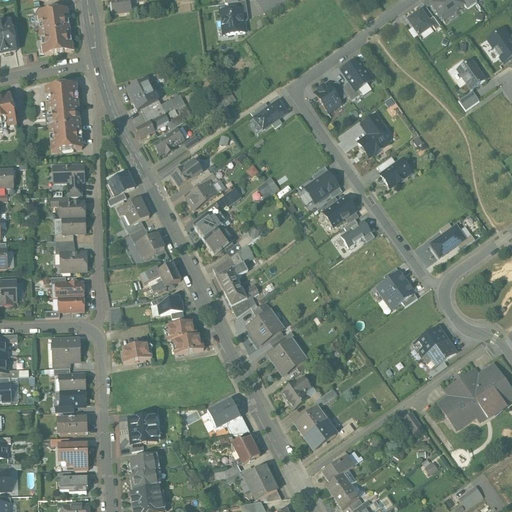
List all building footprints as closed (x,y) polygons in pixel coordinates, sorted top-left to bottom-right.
[(16,0),(18,11),(40,8),(39,1),(38,1),(37,0),(16,0)] [(128,0),(122,0),(111,2),(112,8),(111,9),(112,17),(130,15),(128,0)] [(436,0),(431,4),(438,14),(437,14),(442,21),(463,6),(459,0),(436,0)] [(474,0),(459,0),(463,6),(467,10),(477,4),(474,0)] [(238,4),(228,6),(229,12),(242,10),(243,17),(247,17),(245,3),(238,4)] [(50,7),(33,9),(33,16),(29,17),(31,33),(41,31),(38,15),(51,13),(50,7)] [(229,12),(220,13),(222,28),(226,28),(228,37),(245,34),(243,17),(242,10),(229,12)] [(51,13),(38,15),(41,31),(44,56),(72,52),(66,11),(51,13)] [(428,22),(421,11),(408,20),(418,35),(417,35),(418,36),(418,35),(419,36),(432,27),(428,22)] [(440,28),(433,18),(428,22),(432,27),(435,32),(440,28)] [(11,23),(0,24),(0,55),(15,52),(12,37),(13,37),(11,23)] [(511,43),(509,39),(503,31),(487,42),(503,65),(511,58),(511,43)] [(368,76),(358,62),(342,73),(348,83),(355,93),(358,91),(367,85),(368,86),(375,82),(370,75),(368,76)] [(471,62),(457,72),(471,92),(485,82),(471,62)] [(341,88),(337,83),(329,89),(340,103),(348,97),(341,88)] [(355,93),(348,83),(341,88),(348,97),(352,103),(362,96),(358,91),(355,93)] [(147,84),(140,88),(139,86),(127,93),(133,104),(131,105),(136,114),(139,112),(150,107),(153,105),(148,95),(152,93),(147,84)] [(327,86),(314,95),(328,115),(341,106),(340,103),(329,89),(327,86)] [(76,87),(46,90),(49,119),(52,154),(82,151),(76,87)] [(49,119),(46,90),(30,91),(34,121),(49,119)] [(479,103),(472,93),(459,103),(465,112),(479,103)] [(231,104),(224,94),(218,98),(225,108),(231,104)] [(11,97),(0,98),(0,127),(6,126),(6,128),(16,126),(11,97)] [(287,115),(278,103),(268,110),(254,121),(262,133),(271,126),(278,121),(287,115)] [(170,105),(153,113),(157,120),(162,117),(165,123),(169,121),(168,120),(176,115),(170,105)] [(254,121),(268,110),(265,105),(250,116),(254,121)] [(153,113),(150,107),(139,112),(147,125),(157,120),(153,113)] [(186,115),(172,123),(173,125),(168,128),(170,132),(174,130),(184,124),(189,121),(186,115)] [(147,125),(135,131),(140,141),(157,132),(156,128),(165,123),(162,117),(157,120),(147,125)] [(387,146),(379,135),(385,131),(375,118),(362,128),(369,137),(358,145),(361,149),(362,148),(369,159),(383,149),(387,146)] [(282,126),(278,121),(271,126),(275,131),(282,126)] [(0,141),(19,138),(16,126),(6,128),(6,126),(0,127),(0,141)] [(177,132),(153,147),(159,157),(165,154),(166,156),(172,152),(171,150),(183,143),(177,132)] [(209,159),(200,165),(203,171),(213,165),(209,159)] [(391,159),(383,165),(377,169),(381,176),(383,175),(396,166),(391,159)] [(396,166),(383,175),(381,176),(380,177),(390,190),(408,177),(405,172),(405,171),(407,170),(401,162),(396,166)] [(193,163),(171,179),(178,190),(190,182),(201,174),(193,163)] [(75,167),(75,166),(67,166),(67,167),(53,168),(54,185),(67,185),(68,187),(80,187),(80,184),(83,184),(83,167),(75,167)] [(327,175),(327,176),(329,175),(325,169),(312,178),(315,183),(327,175)] [(201,174),(190,182),(194,187),(199,184),(211,176),(207,170),(201,174)] [(12,173),(0,173),(0,190),(5,190),(7,191),(11,191),(12,190),(13,190),(12,173)] [(127,175),(108,184),(115,198),(124,194),(134,189),(127,175)] [(211,176),(199,184),(202,189),(208,185),(210,187),(211,187),(218,183),(212,175),(211,176)] [(329,178),(327,176),(327,175),(315,183),(304,191),(315,205),(329,196),(338,189),(330,177),(329,178)] [(259,189),(268,200),(281,189),(272,178),(259,189)] [(202,189),(186,201),(194,212),(216,197),(211,189),(212,188),(211,187),(210,187),(208,185),(202,189)] [(80,187),(68,187),(68,199),(68,198),(81,198),(80,187)] [(332,201),(335,199),(342,194),(338,188),(338,189),(329,196),(332,201)] [(234,191),(221,200),(227,209),(240,199),(234,191)] [(115,198),(107,202),(110,208),(126,200),(124,194),(115,198)] [(68,199),(50,199),(50,208),(59,208),(59,205),(68,205),(68,198),(68,199)] [(324,214),(338,204),(335,199),(332,201),(320,209),(324,214)] [(345,221),(355,214),(356,213),(346,199),(338,204),(324,214),(323,214),(333,229),(345,221)] [(140,200),(118,210),(122,218),(127,219),(131,227),(140,223),(149,218),(140,200)] [(68,205),(59,205),(59,208),(60,221),(62,221),(84,220),(84,204),(68,205)] [(216,211),(193,228),(204,244),(222,232),(225,229),(221,223),(224,221),(216,211)] [(349,226),(355,221),(358,219),(355,214),(345,221),(349,226)] [(84,220),(62,221),(62,236),(73,236),(84,236),(84,220)] [(349,226),(343,229),(347,234),(358,226),(355,221),(349,226)] [(131,227),(126,229),(130,236),(143,229),(140,223),(131,227)] [(347,234),(340,239),(348,250),(364,240),(371,234),(365,225),(362,227),(360,229),(358,226),(347,234)] [(456,235),(449,225),(439,232),(443,237),(430,246),(439,260),(456,247),(465,241),(459,233),(456,235)] [(143,229),(130,236),(134,245),(147,239),(143,229)] [(222,232),(204,244),(214,257),(223,251),(225,254),(234,248),(222,232)] [(147,239),(134,245),(141,260),(164,248),(157,234),(147,239)] [(371,234),(364,240),(367,244),(374,239),(371,234)] [(248,236),(237,243),(242,250),(253,242),(248,236)] [(465,241),(456,247),(460,252),(474,242),(471,237),(465,241)] [(73,242),(55,243),(55,256),(60,256),(60,255),(73,254),(73,242)] [(238,253),(213,270),(216,277),(243,264),(238,253)] [(73,254),(60,255),(60,256),(61,273),(86,272),(86,254),(73,254)] [(243,264),(216,277),(224,293),(239,285),(236,279),(241,277),(240,274),(247,271),(243,264)] [(173,265),(164,269),(162,266),(158,268),(159,271),(155,273),(154,270),(138,278),(142,286),(159,278),(160,281),(177,273),(173,265)] [(396,270),(383,279),(387,284),(399,275),(396,270)] [(177,273),(160,281),(161,285),(151,290),(154,295),(157,294),(157,295),(165,291),(165,289),(168,287),(169,290),(173,288),(172,285),(180,281),(177,273)] [(387,284),(377,291),(384,301),(407,285),(400,275),(399,275),(387,284)] [(0,283),(0,306),(13,307),(12,304),(16,304),(16,283),(0,283)] [(66,285),(56,285),(56,299),(58,299),(83,298),(83,284),(66,285)] [(239,285),(224,293),(231,308),(246,300),(243,294),(239,285)] [(407,285),(384,301),(391,312),(401,304),(414,296),(414,295),(407,285)] [(256,288),(243,294),(246,300),(259,294),(256,288)] [(151,290),(145,293),(147,298),(154,295),(151,290)] [(164,320),(184,314),(177,293),(157,300),(164,320)] [(414,296),(401,304),(405,309),(417,301),(414,296)] [(83,298),(59,299),(59,312),(59,313),(84,313),(83,298)] [(265,305),(254,314),(259,320),(269,312),(269,313),(270,312),(265,305)] [(242,307),(234,312),(237,318),(245,312),(242,307)] [(280,333),(272,323),(275,321),(269,313),(269,312),(259,320),(247,329),(257,343),(258,343),(260,346),(260,347),(269,341),(280,333)] [(192,323),(165,328),(166,330),(164,333),(169,337),(170,342),(172,341),(196,337),(195,328),(193,329),(192,323)] [(424,359),(447,343),(438,330),(415,347),(424,359)] [(280,333),(269,341),(272,346),(284,338),(280,333)] [(17,336),(0,336),(0,342),(1,342),(6,342),(6,344),(17,344),(17,336)] [(196,337),(172,341),(173,343),(171,346),(176,350),(177,355),(203,351),(202,341),(199,342),(198,337),(196,337)] [(284,338),(272,346),(277,352),(288,344),(284,338)] [(78,341),(53,341),(53,351),(56,351),(56,363),(53,363),(53,364),(69,363),(79,363),(78,341)] [(277,352),(268,358),(274,367),(275,366),(282,376),(295,367),(296,369),(306,362),(297,351),(295,353),(289,345),(291,343),(291,342),(288,344),(277,352)] [(447,343),(424,359),(432,372),(456,355),(447,343)] [(149,345),(123,350),(123,355),(121,355),(123,365),(151,360),(150,352),(152,349),(149,347),(149,345)] [(476,375),(471,379),(470,377),(451,391),(452,392),(447,395),(449,398),(437,407),(451,426),(458,421),(461,426),(474,417),(479,424),(492,415),(491,414),(498,409),(499,410),(511,401),(506,395),(511,391),(505,382),(502,384),(500,382),(503,380),(494,367),(478,378),(476,375)] [(18,371),(7,372),(7,374),(0,374),(0,379),(0,380),(9,379),(18,379),(18,371)] [(70,376),(60,376),(60,377),(60,385),(64,385),(64,392),(86,392),(85,375),(70,376)] [(303,379),(281,394),(293,410),(305,402),(309,400),(308,399),(304,394),(310,390),(303,379)] [(0,385),(0,403),(10,403),(10,385),(0,385)] [(86,392),(64,392),(64,398),(61,399),(61,408),(73,408),(86,408),(86,392)] [(316,393),(308,399),(309,400),(305,402),(309,407),(313,405),(320,399),(316,393)] [(320,399),(313,405),(317,411),(328,404),(323,398),(320,399)] [(216,429),(237,419),(229,403),(208,413),(216,429)] [(314,412),(295,426),(304,439),(324,425),(314,412)] [(422,429),(412,415),(403,421),(413,435),(422,429)] [(156,418),(129,421),(130,429),(129,430),(130,435),(129,435),(131,447),(141,446),(143,446),(146,445),(146,444),(158,443),(156,428),(157,428),(156,418)] [(84,420),(60,420),(58,422),(58,435),(86,434),(86,421),(84,420)] [(324,425),(304,439),(314,452),(336,436),(331,429),(328,431),(324,425)] [(348,426),(337,434),(342,440),(353,432),(348,426)] [(250,440),(242,444),(240,441),(232,445),(242,466),(259,458),(250,440)] [(87,446),(61,447),(61,454),(59,457),(59,461),(61,464),(67,463),(67,467),(75,467),(87,467),(87,446)] [(141,446),(131,447),(131,454),(143,452),(143,446),(141,446)] [(168,448),(155,450),(157,457),(169,455),(168,448)] [(345,453),(333,462),(336,467),(347,459),(348,458),(345,453)] [(157,457),(129,461),(132,475),(130,475),(131,480),(130,480),(133,494),(159,489),(158,486),(159,486),(157,457)] [(336,467),(323,476),(330,485),(349,472),(353,469),(347,459),(336,467)] [(436,464),(428,468),(432,476),(440,471),(436,464)] [(238,467),(225,473),(228,479),(239,474),(241,473),(238,467)] [(264,468),(244,478),(256,503),(265,498),(277,492),(264,468)] [(0,472),(0,493),(11,493),(10,472),(0,472)] [(330,485),(326,488),(334,500),(356,485),(357,483),(349,472),(330,485)] [(225,473),(213,475),(214,482),(225,480),(228,479),(225,473)] [(228,479),(225,480),(229,487),(242,480),(239,474),(228,479)] [(71,479),(60,480),(60,494),(69,494),(69,495),(87,495),(86,490),(88,490),(88,479),(71,479)] [(356,485),(334,500),(342,511),(347,508),(359,499),(365,495),(363,491),(361,492),(356,485)] [(133,494),(131,494),(132,501),(131,501),(132,506),(133,506),(134,511),(162,511),(161,504),(162,504),(161,497),(160,497),(159,489),(133,494)] [(475,489),(458,501),(465,511),(483,500),(475,489)] [(277,492),(265,498),(267,503),(281,500),(277,492)] [(359,499),(347,508),(349,511),(353,511),(363,505),(359,499)] [(363,505),(353,511),(364,511),(367,510),(367,509),(371,507),(368,502),(363,505)] [(364,511),(379,511),(382,510),(377,503),(371,507),(367,509),(367,510),(364,511)]
